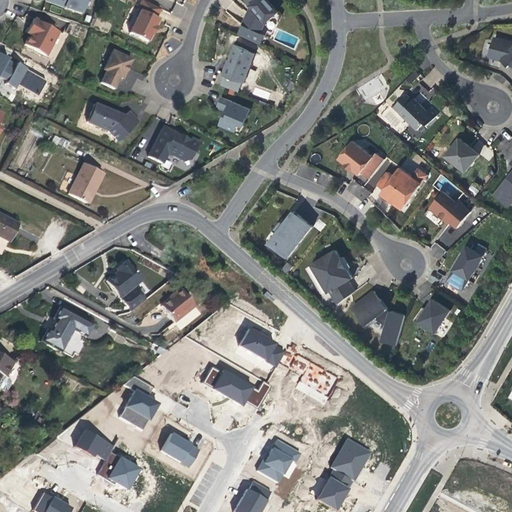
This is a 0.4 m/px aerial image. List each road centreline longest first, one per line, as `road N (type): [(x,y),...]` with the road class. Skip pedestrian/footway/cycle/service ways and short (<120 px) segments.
road 1 (residential): [(425,404),(364,367),(217,234)]
road 2 (residential): [(217,234),(172,206),(129,219),(0,295)]
road 3 (residential): [(407,265),(349,205),(266,165)]
road 4 (residential): [(341,21),(329,87),(266,165)]
road 5 (residential): [(203,511),(240,441),(192,412)]
road 6 (residential): [(494,106),(439,62),(420,16)]
